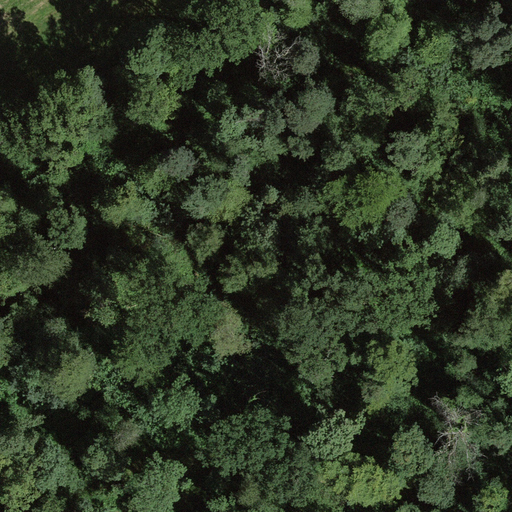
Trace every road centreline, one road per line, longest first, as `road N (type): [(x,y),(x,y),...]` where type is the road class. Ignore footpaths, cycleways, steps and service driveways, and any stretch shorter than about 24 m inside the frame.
road 1 (track): [(511,491),(181,458),(4,511)]
road 2 (track): [(442,0),(416,31),(339,73),(0,182)]
